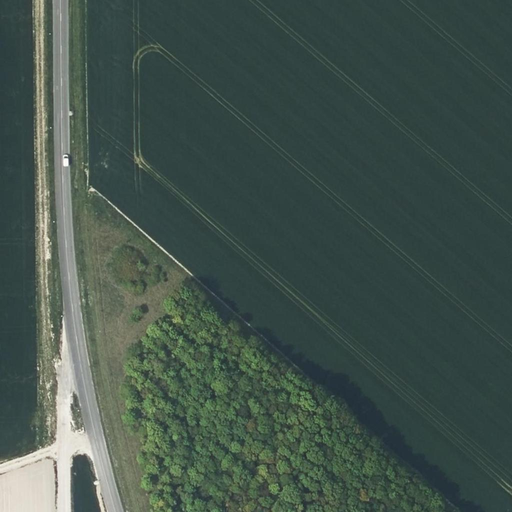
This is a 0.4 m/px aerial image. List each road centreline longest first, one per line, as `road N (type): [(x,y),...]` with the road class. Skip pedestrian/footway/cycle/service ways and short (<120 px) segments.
road 1 (tertiary): [(56,0),(52,107),(81,377),(121,511)]
road 2 (track): [(61,511),(61,376),(77,345)]
